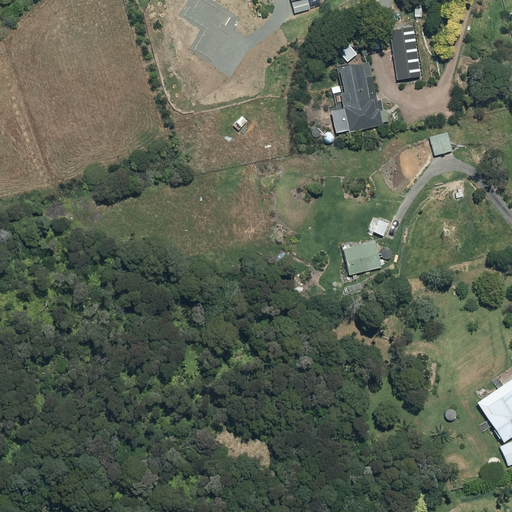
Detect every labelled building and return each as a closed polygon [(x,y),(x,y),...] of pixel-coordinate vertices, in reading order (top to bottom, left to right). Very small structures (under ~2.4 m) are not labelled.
[(389,64),(395,63),(397,82),(419,79),(414,42),(387,46),(389,64)] [(341,92),(338,93),(341,108),(330,110),(334,133),(386,125),(381,98),(377,99),(375,91),(367,92),(362,60),(336,64),(341,92)] [(452,151),(448,133),(428,136),(433,156),(452,151)] [(383,238),(389,224),(372,217),(366,231),(383,238)] [(374,242),(341,250),(348,277),(381,269),(374,242)] [(511,377),(476,402),(502,442),(511,435),(511,377)] [(511,464),(511,439),(496,446),(506,467),(511,464)]
